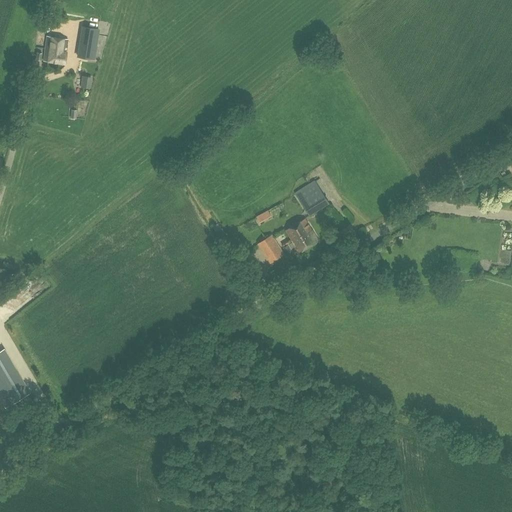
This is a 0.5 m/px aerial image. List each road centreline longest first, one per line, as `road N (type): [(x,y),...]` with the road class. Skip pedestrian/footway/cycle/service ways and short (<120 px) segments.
road 1 (unclassified): [(0,465),(511,154)]
road 2 (unknown): [(0,190),(26,107),(69,58),(58,0)]
road 3 (unknown): [(56,431),(0,319)]
